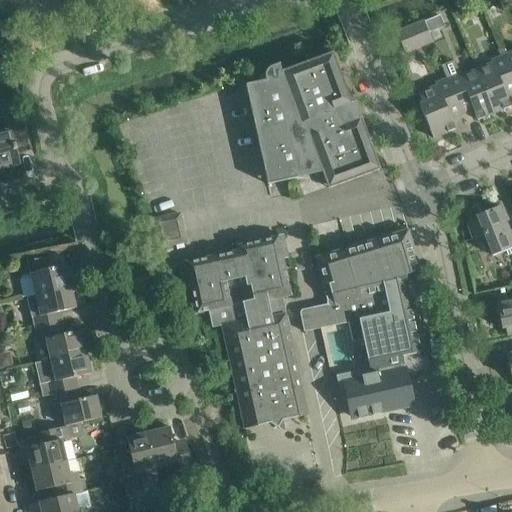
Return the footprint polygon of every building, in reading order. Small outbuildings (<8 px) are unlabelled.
[(25,4),(21,0),(1,0),(0,1),(0,8),(9,19),(22,8),(26,5),(25,4)] [(429,19),(424,21),(428,33),(433,31),(429,19)] [(428,33),(424,21),(396,32),(404,53),(432,42),(428,33)] [(511,51),(502,56),(511,79),(511,51)] [(265,80),(245,85),(267,185),(321,173),(327,189),(379,170),(360,117),(359,117),(355,101),(351,103),(332,52),(282,71),(279,63),(270,67),(269,67),(267,69),(265,71),(264,72),(264,74),(264,76),(264,77),(265,80)] [(511,93),(511,79),(502,56),(490,61),(491,63),(476,70),(493,113),(510,106),(506,96),(511,93)] [(447,79),(462,115),(473,110),(477,120),(493,113),(476,70),(461,76),(454,60),(441,65),(447,79)] [(462,115),(447,79),(435,83),(436,86),(418,93),(422,103),(418,104),(432,138),(455,129),(451,119),(462,115)] [(14,143),(27,140),(20,115),(4,120),(6,130),(0,131),(0,169),(20,164),(14,143)] [(511,229),(509,231),(498,206),(475,215),(477,219),(466,224),(472,239),(483,234),(492,256),(505,250),(507,255),(511,253),(511,229)] [(179,214),(153,220),(159,248),(186,242),(179,214)] [(299,313),(298,314),(302,332),(348,322),(352,342),(363,340),(369,370),(402,363),(400,357),(422,352),(413,308),(412,308),(404,274),(419,270),(407,230),(315,258),(327,297),(325,299),(325,301),(325,303),(325,305),(300,311),(299,312),(299,313)] [(282,258),(287,257),(282,236),(237,246),(238,251),(180,264),(186,290),(191,289),(196,313),(208,311),(212,328),(222,326),(240,410),(244,429),(269,423),(278,429),(279,428),(278,427),(282,421),(307,415),(281,297),(290,295),(282,258)] [(35,295),(70,286),(76,285),(71,266),(65,267),(65,265),(45,270),(42,258),(19,263),(22,276),(20,280),(24,297),(35,295)] [(32,317),(35,329),(58,324),(55,313),(75,308),(74,306),(80,305),(76,285),(70,286),(35,295),(40,315),(32,317)] [(511,301),(496,304),(501,329),(505,328),(506,336),(511,334),(511,301)] [(45,340),(50,360),(85,352),(80,330),(60,335),(58,324),(35,329),(38,341),(45,340)] [(90,374),(85,352),(50,360),(34,363),(42,396),(50,394),(73,389),(70,378),(90,374)] [(2,354),(0,354),(0,367),(11,365),(10,359),(2,354)] [(369,370),(337,377),(344,408),(350,407),(353,417),(385,410),(385,408),(411,402),(402,363),(369,370)] [(66,426),(101,418),(95,396),(75,400),(73,389),(50,394),(55,415),(63,414),(66,426)] [(69,439),(66,426),(43,432),(46,443),(26,448),(31,470),(66,461),(61,441),(69,439)] [(169,427),(148,433),(156,467),(176,463),(178,470),(191,467),(186,444),(174,447),(169,427)] [(158,475),(156,467),(148,433),(126,438),(129,449),(117,451),(126,491),(140,487),(138,480),(158,475)] [(71,482),(66,461),(31,470),(36,491),(56,487),(58,497),(58,498),(74,494),(74,495),(81,493),(78,480),(71,482)] [(81,493),(74,495),(74,494),(58,498),(58,497),(38,502),(40,511),(85,511),(85,507),(89,506),(86,492),(81,493)]
